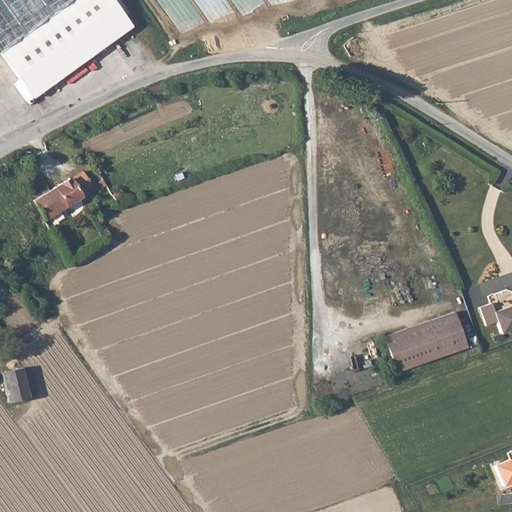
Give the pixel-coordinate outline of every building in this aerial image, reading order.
[(0,0),(0,64),(3,69),(102,2),(104,0),(0,0)] [(392,46),(511,11),(511,0),(468,0),(386,24),(392,46)] [(102,2),(3,69),(33,113),(133,47),(102,2)] [(511,17),(412,48),(418,69),(511,41),(511,17)] [(442,94),(511,72),(511,48),(435,72),(442,94)] [(68,183),(77,197),(90,189),(82,175),(68,183)] [(45,220),(79,201),(77,197),(68,183),(68,182),(33,202),(45,220)] [(119,203),(125,199),(120,191),(114,194),(119,203)] [(14,213),(0,192),(0,245),(15,235),(19,241),(23,238),(26,243),(38,236),(32,227),(37,224),(34,219),(38,217),(30,204),(14,213)] [(511,304),(511,306),(492,315),(503,335),(511,330),(511,293),(509,295),(511,304)] [(453,317),(441,321),(454,359),(467,354),(453,317)] [(395,379),(454,359),(441,321),(381,342),(395,379)] [(20,371),(2,374),(8,402),(27,398),(20,371)] [(511,459),(493,467),(503,487),(511,483),(511,459)]
